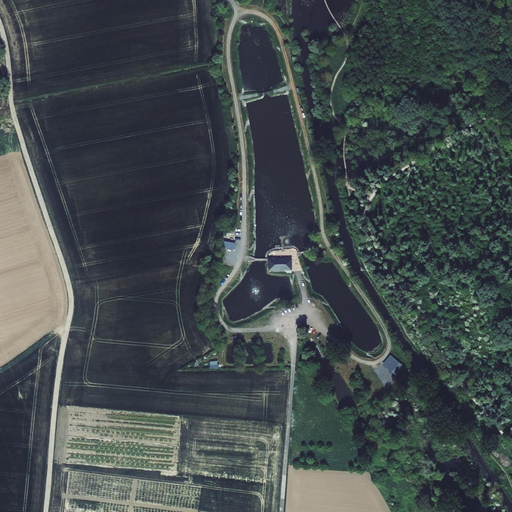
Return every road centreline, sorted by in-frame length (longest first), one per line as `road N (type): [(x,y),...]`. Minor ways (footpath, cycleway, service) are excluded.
road 1 (track): [(294,335),(227,327),(215,304),(243,258),(245,230),(227,47),(238,11),(254,12),(268,19),(286,61),(323,221),(322,248),(297,256),(299,274)]
road 2 (track): [(45,511),(70,295),(10,103),(0,25)]
road 3 (unknown): [(350,194),(351,228),(379,291),(511,484)]
road 4 (track): [(322,248),(360,291),(390,347),(375,364),(350,357),(303,307)]
road 5 (unknown): [(350,194),(480,108),(511,97)]
road 6 (residential): [(281,511),(293,367)]
